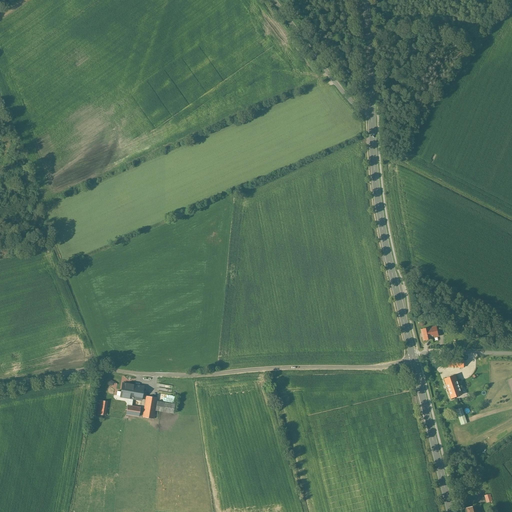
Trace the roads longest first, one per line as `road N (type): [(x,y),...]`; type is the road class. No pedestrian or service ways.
road 1 (unclassified): [(0,386),(91,368),(196,375),(394,365),(412,356)]
road 2 (secondary): [(371,113),(376,196),(412,356)]
road 3 (secondary): [(412,356),(450,511)]
road 4 (unclassified): [(274,0),(355,105),(371,113)]
